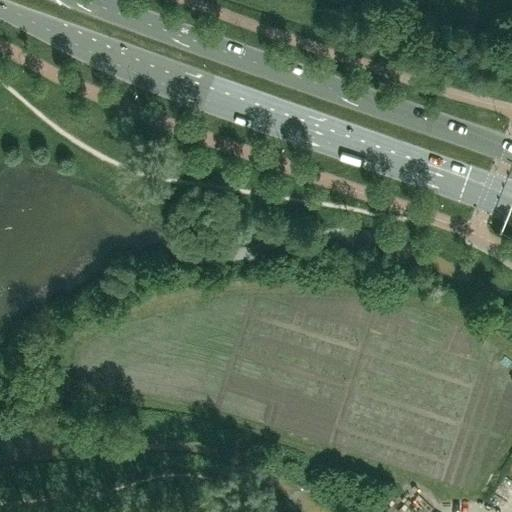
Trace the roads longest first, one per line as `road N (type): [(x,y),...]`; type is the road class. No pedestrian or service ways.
road 1 (secondary): [(0,11),(53,40),(451,183),(511,213)]
road 2 (secondary): [(511,159),(90,0)]
